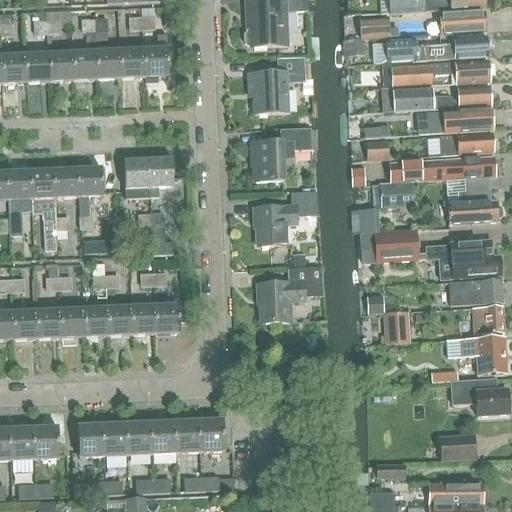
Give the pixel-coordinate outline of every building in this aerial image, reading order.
[(44,0),(45,10),(58,9),(57,0),(44,0)] [(287,48),(286,15),(307,14),(306,0),(276,0),(277,3),(245,4),(246,22),(250,22),(250,33),(246,33),(244,36),(245,46),(247,48),(251,48),(251,50),(287,48)] [(387,0),(379,1),(380,18),(389,17),(389,16),(484,10),(483,0),(449,0),(450,3),(438,4),(438,0),(424,1),(423,0),(387,0)] [(439,17),(440,38),(486,35),(485,14),(439,17)] [(46,15),(33,16),(34,39),(47,38),(46,15)] [(47,38),(60,38),(59,15),(46,15),(47,38)] [(0,16),(0,31),(0,41),(14,40),(13,16),(0,16)] [(128,21),(129,34),(142,34),(141,20),(128,21)] [(141,20),(142,34),(155,33),(154,20),(141,20)] [(360,22),(361,42),(389,40),(388,20),(360,22)] [(72,56),(73,84),(97,83),(95,55),(94,36),(94,22),(80,23),(81,24),(81,37),(86,36),(86,55),(72,56)] [(94,22),(94,36),(108,35),(107,22),(94,22)] [(454,46),(415,48),(414,43),(386,45),(387,65),(415,63),(415,64),(487,59),(486,39),(454,42),(454,46)] [(143,52),(144,81),(168,80),(167,51),(143,52)] [(119,54),(120,82),(144,81),(143,52),(119,54)] [(95,55),(97,83),(120,82),(119,54),(95,55)] [(72,56),(48,57),(50,85),(73,84),(72,56)] [(48,57),(25,58),(26,86),(50,85),(48,57)] [(25,58),(2,59),(1,59),(2,87),(26,86),(25,58)] [(248,77),(249,92),(254,91),(255,117),(287,116),(286,85),(304,84),(304,61),(278,62),(278,76),(248,77)] [(432,88),(431,79),(455,78),(455,88),(488,86),(487,64),(431,67),(431,69),(391,71),(392,91),(432,88)] [(393,115),(433,112),(443,112),(490,109),(489,89),(457,91),(457,102),(451,103),(451,100),(432,99),(432,93),(392,95),(393,115)] [(430,117),(431,137),(455,136),(491,133),(490,113),(442,116),(442,117),(430,117)] [(381,130),(364,132),(365,141),(381,140),(381,130)] [(294,161),(293,154),(311,153),(310,132),(280,133),(280,145),(251,146),(252,159),(254,159),(255,185),(283,184),(282,162),(294,161)] [(459,139),(438,140),(440,160),(460,159),(460,158),(493,156),(492,136),(459,138),(459,139)] [(365,146),(367,164),(389,162),(388,145),(365,146)] [(388,166),(390,185),(495,180),(494,160),(388,166)] [(158,201),(158,191),(173,190),(172,162),(148,163),(149,191),(150,201),(158,201)] [(150,201),(149,191),(148,163),(124,164),(125,202),(150,201)] [(102,171),(77,172),(79,200),(78,200),(79,233),(93,232),(92,219),(88,219),(88,200),(103,199),(102,171)] [(55,201),(78,200),(79,200),(77,172),(54,173),(55,201)] [(31,203),(55,201),(54,173),(30,174),(31,203)] [(8,204),(31,203),(30,174),(6,175),(8,204)] [(411,186),(379,187),(381,211),(412,209),(411,186)] [(498,225),(498,221),(500,221),(503,218),(502,211),(499,209),(497,209),(497,204),(491,205),(490,191),(457,193),(458,207),(448,208),(449,228),(498,225)] [(297,227),(296,220),(318,220),(315,196),(290,197),(291,210),(284,210),(254,211),(255,224),(257,224),(258,250),(285,249),(285,227),(297,227)] [(379,235),(378,211),(361,212),(362,236),(379,235)] [(150,230),(152,259),(172,258),(172,245),(164,246),(162,216),(149,217),(150,230)] [(138,231),(150,230),(149,217),(137,218),(138,231)] [(68,220),(55,221),(56,234),(68,234),(68,220)] [(55,221),(43,221),(43,235),(56,234),(55,221)] [(9,236),(9,224),(0,223),(0,244),(8,244),(7,236),(9,236)] [(9,224),(9,236),(22,235),(21,223),(9,224)] [(416,233),(381,234),(381,262),(416,261),(416,233)] [(108,243),(84,244),(84,256),(108,256),(108,243)] [(499,259),(492,259),(491,243),(450,247),(450,250),(426,251),(427,263),(439,263),(441,288),(449,287),(454,287),(453,284),(500,279),(499,259)] [(45,281),(46,295),(58,294),(58,281),(57,271),(47,272),(48,281),(45,281)] [(304,304),(304,300),(322,300),(320,271),(287,273),(288,286),(258,288),(258,301),(261,301),(262,327),(290,325),(289,305),(304,304)] [(153,277),(154,290),(167,289),(166,276),(153,277)] [(154,290),(153,277),(140,277),(141,290),(154,290)] [(106,292),(119,292),(118,278),(105,279),(106,292)] [(93,293),(106,292),(105,279),(93,279),(93,293)] [(72,280),(58,281),(58,294),(72,294),(72,280)] [(449,287),(450,310),(502,305),(501,282),(454,287),(449,287)] [(11,283),(0,283),(0,295),(12,295),(11,283)] [(11,283),(12,295),(24,295),(24,283),(11,283)] [(60,306),(50,307),(50,313),(36,314),(37,342),(61,341),(60,313),(60,306)] [(381,307),(362,308),(362,317),(381,316),(381,307)] [(179,308),(154,309),(155,337),(180,336),(179,308)] [(154,309),(131,310),(132,338),(155,337),(154,309)] [(479,310),(480,337),(504,336),(502,309),(479,310)] [(131,310),(107,311),(108,339),(132,338),(131,310)] [(107,311),(83,312),(85,340),(108,339),(107,311)] [(83,312),(60,313),(61,341),(85,340),(83,312)] [(36,314),(13,315),(14,343),(37,342),(36,314)] [(0,343),(14,343),(13,315),(0,315),(0,343)] [(384,316),(385,347),(410,346),(407,315),(384,316)] [(476,360),(477,378),(506,376),(504,340),(481,341),(446,343),(447,361),(476,360)] [(284,382),(284,394),(306,393),(305,381),(284,382)] [(495,383),(451,386),(452,408),(476,406),(477,420),(509,418),(507,392),(496,393),(495,383)] [(284,394),(285,404),(306,403),(306,393),(284,394)] [(285,404),(285,415),(307,414),(306,403),(285,404)] [(285,415),(286,426),(307,425),(307,414),(285,415)] [(223,423),(199,424),(200,456),(225,454),(223,423)] [(199,424),(174,425),(176,457),(200,456),(199,424)] [(174,425),(150,426),(152,458),(176,457),(174,425)] [(286,426),(286,437),(308,436),(307,425),(286,426)] [(150,426),(126,427),(128,459),(152,458),(150,426)] [(126,427),(102,428),(104,460),(128,459),(126,427)] [(104,460),(102,428),(77,429),(79,461),(104,460)] [(58,430),(33,431),(34,462),(59,461),(58,430)] [(34,462),(33,431),(9,432),(10,463),(34,462)] [(0,463),(10,463),(9,432),(0,432),(0,463)] [(286,437),(287,448),(308,447),(308,436),(286,437)] [(439,441),(441,464),(475,463),(473,439),(439,441)] [(287,448),(287,459),(309,458),(308,447),(287,448)] [(287,459),(288,470),(309,468),(309,458),(287,459)] [(288,470),(288,480),(310,479),(309,468),(288,470)] [(377,468),(377,483),(405,482),(405,468),(377,468)] [(288,480),(289,491),(310,490),(310,479),(288,480)] [(185,494),(201,494),(201,481),(184,482),(185,494)] [(217,481),(201,481),(201,494),(218,493),(217,481)] [(153,483),(153,497),(171,496),(170,482),(153,483)] [(136,498),(153,497),(153,483),(135,483),(136,498)] [(105,485),(105,499),(123,498),(122,484),(105,485)] [(88,500),(105,499),(105,485),(87,485),(88,500)] [(35,488),(36,502),(53,501),(53,487),(35,488)] [(429,488),(429,508),(482,508),(482,487),(429,488)] [(19,503),(36,502),(35,488),(18,488),(19,503)] [(310,490),(289,491),(289,503),(311,502),(310,490)] [(390,510),(390,500),(373,501),(374,511),(390,510)] [(126,511),(144,511),(144,502),(126,502),(126,511)]
